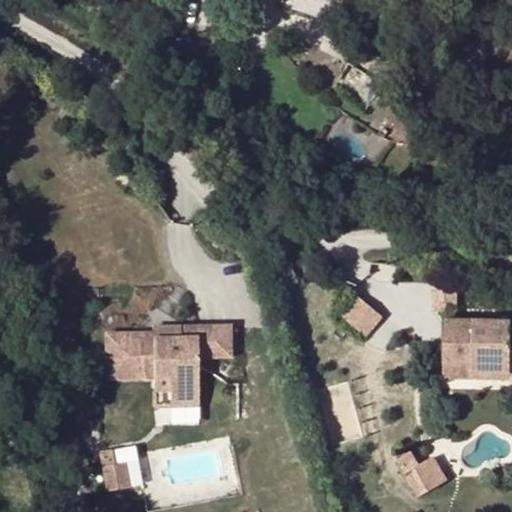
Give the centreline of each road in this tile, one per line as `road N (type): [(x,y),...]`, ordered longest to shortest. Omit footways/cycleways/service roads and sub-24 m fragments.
road 1 (residential): [(0,8),(47,33),(140,106),(231,209),(293,229),(395,241),(479,238),(511,227)]
road 2 (track): [(347,53),(412,75),(511,37)]
